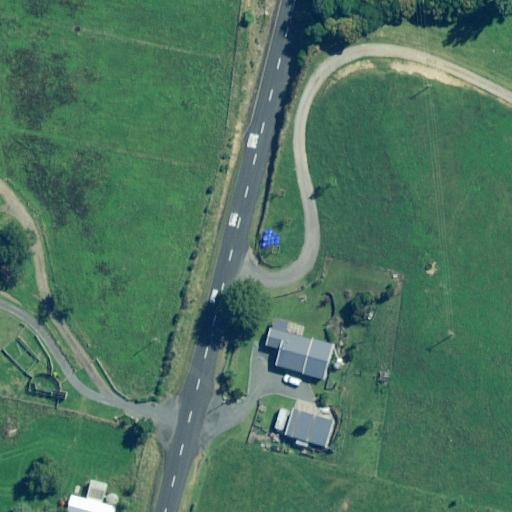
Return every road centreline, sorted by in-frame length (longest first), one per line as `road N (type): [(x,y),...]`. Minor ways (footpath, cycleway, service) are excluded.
road 1 (unclassified): [(293,0),(161,511)]
road 2 (track): [(511,127),(389,52),(338,55),(313,78),(299,110),(309,246),(298,265),(273,274),(250,273),(227,255)]
